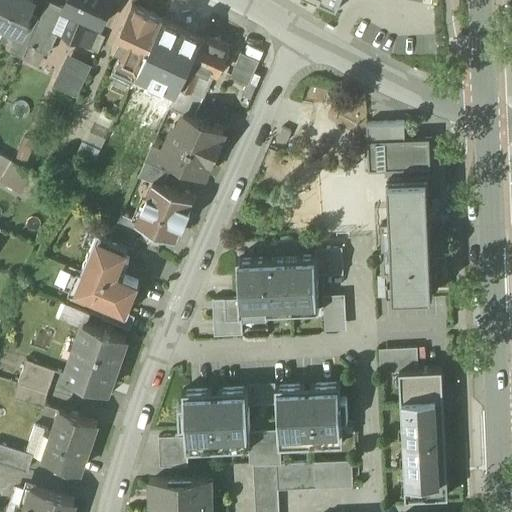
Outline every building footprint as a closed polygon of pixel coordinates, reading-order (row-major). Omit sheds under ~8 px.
[(0,0),(0,25),(18,34),(19,35),(29,13),(34,0),(0,0)] [(40,18),(27,45),(45,53),(61,17),(56,15),(61,6),(48,0),(40,18)] [(113,0),(67,0),(64,10),(72,13),(62,33),(92,47),(98,34),(87,29),(91,21),(102,26),(113,0)] [(163,17),(133,3),(112,48),(122,52),(111,75),(132,84),(133,84),(163,17)] [(29,13),(19,35),(18,34),(13,45),(25,51),(27,45),(40,18),(29,13)] [(193,30),(163,17),(133,84),(151,92),(156,82),(151,80),(157,68),(153,67),(159,54),(179,63),(193,30)] [(231,47),(204,34),(190,64),(202,69),(218,76),(231,47)] [(260,60),(242,52),(231,76),(249,84),(260,60)] [(91,69),(69,58),(55,84),(77,96),(91,69)] [(185,76),(180,87),(192,92),(202,69),(190,64),(185,76)] [(173,71),(164,90),(176,96),(180,87),(185,76),(173,71)] [(192,92),(180,87),(176,96),(170,108),(184,114),(185,113),(195,117),(204,97),(192,92)] [(115,119),(100,112),(86,143),(101,150),(115,119)] [(195,117),(185,113),(184,114),(179,126),(176,125),(164,150),(163,152),(181,159),(179,163),(205,175),(211,161),(212,161),(221,140),(221,139),(225,131),(195,117)] [(291,132),(284,129),(280,139),(287,142),(291,132)] [(434,135),(405,136),(406,138),(368,139),(370,170),(404,168),(404,177),(410,177),(410,168),(432,167),(432,158),(435,158),(434,135)] [(27,161),(33,140),(24,137),(17,158),(27,161)] [(101,150),(86,143),(81,154),(96,161),(101,150)] [(164,150),(153,145),(146,161),(170,172),(174,174),(179,163),(181,159),(163,152),(164,150)] [(170,172),(146,161),(139,176),(153,182),(154,181),(164,185),(170,172)] [(30,173),(11,162),(0,180),(0,181),(19,192),(30,173)] [(404,177),(388,178),(391,223),(382,223),(384,274),(392,273),(393,282),(387,282),(388,296),(433,294),(430,217),(433,217),(432,199),(429,199),(428,176),(410,177),(404,177)] [(164,185),(154,181),(153,182),(147,197),(149,201),(140,222),(139,223),(148,226),(176,239),(182,225),(184,226),(192,208),(190,207),(194,198),(164,185)] [(140,222),(122,214),(117,224),(139,238),(141,238),(148,226),(139,223),(140,222)] [(117,224),(116,224),(111,236),(129,246),(129,247),(134,249),(139,238),(117,224)] [(111,236),(98,231),(72,293),(87,299),(88,298),(108,306),(128,315),(129,314),(141,285),(138,284),(139,282),(125,276),(125,277),(115,273),(117,268),(125,271),(130,259),(125,256),(129,247),(129,246),(111,236)] [(317,254),(318,274),(344,273),(343,246),(316,247),(316,254),(317,254)] [(316,254),(237,259),(240,313),(320,309),(318,274),(317,254),(316,254)] [(326,328),(347,327),(345,292),(323,294),(326,328)] [(92,315),(66,304),(60,318),(83,328),(84,324),(87,325),(92,315)] [(128,315),(108,306),(103,318),(130,330),(136,316),(129,314),(128,315)] [(87,325),(84,324),(83,328),(78,342),(83,343),(76,365),(71,363),(66,378),(99,389),(103,377),(112,380),(118,361),(119,361),(127,339),(87,325)] [(418,346),(380,348),(381,371),(400,370),(400,369),(419,368),(418,346)] [(56,370),(26,360),(18,384),(48,393),(56,370)] [(419,368),(400,369),(400,370),(400,372),(407,371),(407,383),(401,383),(402,400),(404,400),(404,411),(402,411),(403,428),(409,427),(410,438),(404,439),(405,456),(411,455),(411,466),(405,467),(406,483),(412,483),(413,494),(406,495),(407,497),(449,495),(443,367),(419,368)] [(276,382),(248,383),(248,387),(249,404),(277,403),(276,386),(276,382)] [(341,383),(276,386),(279,429),(279,440),(280,440),(280,446),(281,446),(282,446),(281,440),(294,439),(294,445),(330,443),(329,437),(341,437),(342,443),(344,442),(343,437),(344,436),(343,419),(349,419),(347,397),(342,398),(341,383)] [(48,393),(18,384),(14,397),(44,406),(48,393)] [(248,387),(183,391),(184,406),(179,406),(180,428),(185,428),(186,436),(186,445),(187,445),(187,451),(188,451),(189,451),(189,445),(201,444),(201,450),(237,448),(237,442),(249,441),(249,447),(250,447),(251,447),(251,441),(251,431),(249,404),(248,387)] [(96,423),(58,410),(42,459),(79,472),(96,423)] [(279,429),(251,431),(251,441),(251,447),(250,447),(250,464),(254,464),(278,464),(282,463),(281,446),(280,446),(280,440),(279,440),(279,429)] [(186,436),(160,437),(161,467),(189,466),(188,451),(187,451),(187,445),(186,445),(186,436)] [(32,455),(0,444),(0,463),(26,472),(32,455)] [(353,460),(317,462),(318,487),(354,486),(353,460)] [(303,462),(291,463),(292,489),(304,488),(303,462)] [(317,462),(303,462),(304,488),(318,487),(317,462)] [(282,463),(278,464),(279,489),(292,489),(291,463),(282,463)] [(280,511),(279,489),(278,464),(254,464),(256,511),(280,511)] [(209,479),(153,480),(154,511),(212,511),(212,495),(208,495),(207,481),(209,481),(209,479)] [(71,511),(75,501),(29,487),(21,511),(71,511)]
